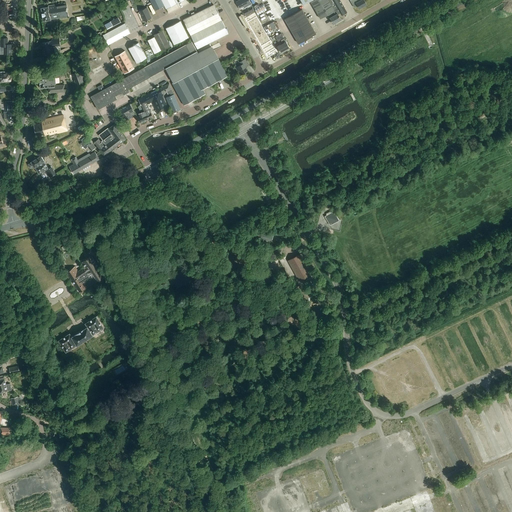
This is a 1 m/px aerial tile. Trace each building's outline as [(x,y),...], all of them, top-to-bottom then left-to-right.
[(150,0),(155,10),(164,6),(161,0),(150,0)] [(247,7),(252,4),(249,0),(239,0),(236,2),(240,9),(246,6),(247,7)] [(341,19),(338,14),(341,13),(342,15),(347,12),(340,0),(313,0),(311,2),(321,18),(328,14),(330,17),(330,18),(333,23),(341,19)] [(350,0),(354,7),(357,5),(359,8),(367,4),(364,0),(350,0)] [(68,15),(68,10),(66,2),(49,5),(49,6),(42,7),(44,20),(51,19),(51,18),(68,15)] [(214,4),(183,19),(198,48),(228,33),(222,20),(214,4)] [(263,4),(255,9),(258,15),(267,10),(263,4)] [(140,11),(143,16),(142,17),(145,21),(151,17),(148,11),(149,11),(147,7),(140,11)] [(253,8),(243,13),(245,17),(255,11),(253,8)] [(302,9),(285,19),(299,43),(316,33),(302,9)] [(174,44),(189,37),(181,20),(166,28),(174,44)] [(109,44),(131,32),(125,22),(103,34),(109,44)] [(154,35),(155,36),(148,40),(155,53),(170,46),(163,30),(154,35)] [(281,52),(290,47),(281,33),(275,36),(278,41),(281,39),(283,42),(278,46),(281,52)] [(43,49),(44,55),(55,54),(54,46),(60,45),(59,38),(52,39),(52,40),(53,41),(42,42),(41,42),(42,49),(43,49)] [(12,44),(7,44),(7,41),(1,41),(1,54),(12,54),(12,44)] [(192,41),(186,44),(91,96),(93,100),(98,109),(117,99),(115,95),(122,92),(123,95),(129,92),(128,88),(134,85),(143,80),(165,68),(174,82),(194,71),(194,72),(197,70),(197,69),(218,58),(216,54),(212,46),(198,53),(192,41)] [(137,63),(147,57),(139,42),(129,48),(137,63)] [(115,56),(125,73),(135,68),(125,50),(115,56)] [(218,58),(197,69),(197,70),(194,72),(194,71),(174,82),(172,83),(184,105),(205,93),(203,89),(228,76),(218,58)] [(245,72),(248,70),(242,60),(239,62),(240,65),(235,67),(238,71),(239,71),(241,75),(246,72),(245,72)] [(83,81),(82,77),(85,76),(83,71),(73,74),(77,83),(83,81)] [(0,79),(1,79),(1,81),(5,81),(5,79),(11,79),(12,78),(12,77),(12,76),(11,76),(10,76),(10,72),(2,72),(2,73),(0,72),(0,79)] [(56,82),(55,77),(60,76),(59,73),(54,73),(53,73),(53,72),(39,73),(41,86),(49,86),(50,92),(65,90),(64,84),(54,84),(54,82),(56,82)] [(164,85),(160,88),(162,94),(163,94),(167,91),(168,93),(172,92),(172,93),(173,92),(170,84),(169,83),(164,85)] [(168,107),(163,94),(162,94),(160,88),(139,99),(143,106),(144,105),(146,104),(150,102),(153,101),(158,112),(168,107)] [(167,95),(168,96),(166,97),(173,112),(180,109),(174,94),(171,95),(170,94),(167,95)] [(138,106),(140,109),(140,111),(142,111),(143,112),(141,113),(142,114),(137,116),(140,123),(149,119),(143,106),(139,99),(141,104),(140,105),(138,106)] [(5,117),(14,116),(13,100),(4,101),(5,112),(4,112),(5,117)] [(153,117),(150,109),(147,104),(150,102),(146,104),(144,105),(143,106),(149,119),(153,117)] [(133,116),(132,115),(135,114),(132,108),(130,104),(125,107),(118,111),(124,121),(133,116)] [(50,134),(58,132),(67,130),(63,114),(43,119),(43,120),(40,121),(41,123),(34,124),(37,135),(43,133),(43,135),(49,133),(50,134)] [(94,141),(93,141),(99,149),(99,150),(103,156),(126,139),(114,124),(108,128),(99,135),(103,141),(101,143),(98,139),(95,142),(94,141)] [(88,147),(92,151),(96,148),(88,138),(81,144),(86,149),(88,147)] [(74,164),(69,166),(73,173),(83,168),(84,171),(91,167),(89,164),(99,158),(98,158),(95,152),(90,155),(89,153),(81,158),(78,160),(76,157),(71,159),(73,163),(74,164)] [(49,177),(56,174),(51,165),(48,167),(44,161),(44,160),(41,154),(31,161),(28,163),(30,167),(33,165),(34,166),(35,166),(39,173),(45,169),(49,177)] [(331,225),(339,219),(334,211),(326,216),(331,225)] [(272,241),(274,235),(254,230),(252,236),(272,241)] [(288,260),(299,281),(311,275),(299,254),(288,260)] [(82,262),(85,267),(84,267),(79,270),(76,265),(66,272),(79,292),(92,284),(89,280),(91,278),(89,275),(91,274),(96,282),(105,276),(92,255),(82,262)] [(13,262),(3,269),(7,274),(17,267),(13,262)] [(306,295),(300,284),(296,287),(301,297),(306,295)] [(77,345),(83,341),(93,334),(93,335),(105,327),(97,315),(82,325),(84,328),(71,336),(69,333),(58,341),(66,352),(71,349),(71,348),(76,345),(77,345)] [(137,359),(131,362),(136,371),(142,368),(137,359)] [(18,365),(9,367),(11,374),(20,371),(18,365)] [(5,378),(4,379),(3,375),(0,375),(0,392),(8,391),(8,390),(12,389),(11,383),(7,384),(5,378)] [(11,398),(13,405),(15,405),(15,404),(17,403),(17,404),(22,403),(21,401),(20,401),(19,396),(11,398)]
